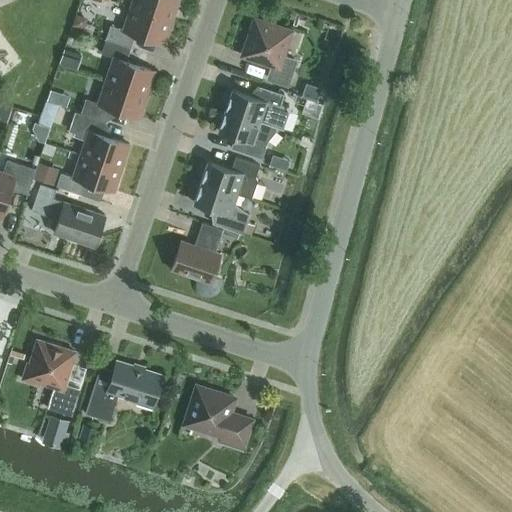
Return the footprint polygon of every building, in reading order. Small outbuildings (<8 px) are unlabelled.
[(132,0),(131,6),(171,19),(177,0),(132,0)] [(135,33),(164,43),(171,19),(131,6),(123,29),(111,25),(106,38),(131,47),(135,33)] [(76,12),(73,24),(84,28),(88,16),(76,12)] [(281,56),(289,31),(255,20),(243,54),(273,64),(269,77),(287,83),(294,60),(281,56)] [(106,80),(146,93),(154,70),(126,60),(130,47),(106,39),(101,53),(113,57),(106,80)] [(65,47),(60,61),(78,67),(82,53),(65,47)] [(139,116),(146,93),(106,80),(98,103),(86,99),(81,112),(106,120),(110,107),(139,116)] [(278,127),(283,129),(290,108),(280,105),(284,93),(260,85),(256,96),(232,88),(225,109),(278,127)] [(47,99),(47,100),(56,103),(57,102),(57,101),(60,93),(60,92),(51,89),(50,91),(48,97),(47,99)] [(276,131),(278,127),(225,109),(218,130),(241,138),(238,149),(262,157),(267,143),(276,131)] [(122,167),(129,143),(101,134),(105,121),(75,111),(70,124),(80,128),(77,134),(86,137),(81,153),(122,167)] [(122,167),(81,153),(73,176),(61,172),(56,185),(81,193),(85,180),(114,190),(122,167)] [(208,160),(201,181),(237,194),(252,198),(258,181),(255,177),(259,164),(235,156),(231,168),(208,160)] [(0,170),(0,215),(2,216),(11,188),(27,193),(35,168),(7,159),(3,172),(0,170)] [(56,174),(37,168),(35,176),(53,182),(56,174)] [(237,194),(201,181),(194,202),(217,210),(213,222),(243,233),(249,214),(234,203),(237,194)] [(95,246),(105,215),(64,200),(64,201),(53,197),(56,188),(40,183),(31,209),(47,214),(49,209),(60,213),(54,232),(95,246)] [(194,244),(181,239),(171,269),(211,282),(221,253),(215,251),(223,228),(202,221),(194,244)] [(65,383),(75,351),(37,339),(30,362),(28,361),(22,378),(39,383),(40,381),(54,386),(47,407),(72,415),(80,388),(65,383)] [(162,374),(117,359),(107,389),(94,385),(85,412),(110,420),(119,394),(138,400),(138,402),(152,407),(162,374)] [(235,397),(197,385),(185,423),(222,435),(220,440),(243,447),(252,418),(230,412),(235,397)] [(51,417),(37,413),(33,425),(47,429),(47,432),(64,437),(68,421),(51,416),(51,417)] [(84,423),(80,437),(91,441),(96,427),(84,423)]
